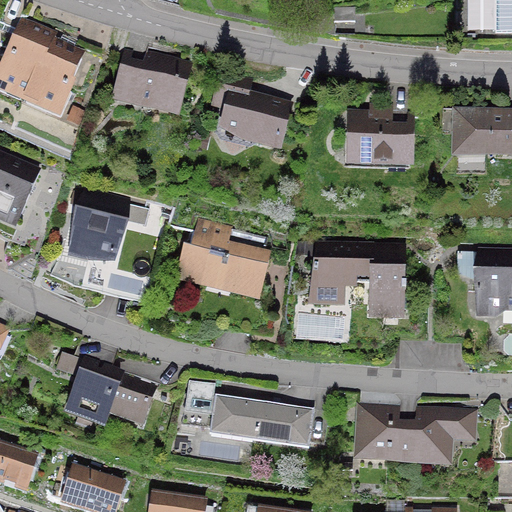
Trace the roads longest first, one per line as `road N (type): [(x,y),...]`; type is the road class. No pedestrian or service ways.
road 1 (residential): [(511,385),(227,363),(123,336),(0,282)]
road 2 (residential): [(511,74),(292,54),(103,8)]
